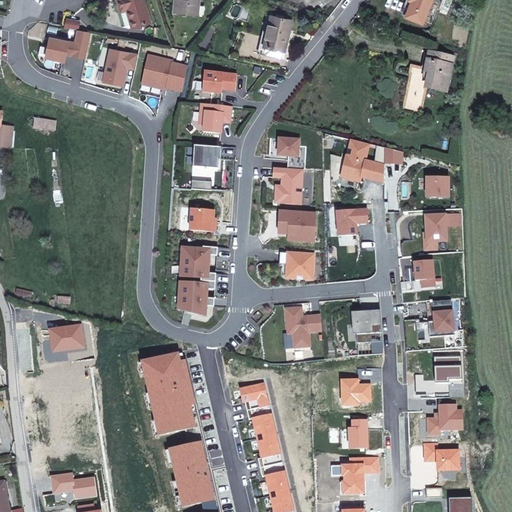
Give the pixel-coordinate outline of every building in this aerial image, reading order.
[(150,23),(143,0),(117,0),(121,12),(125,27),(128,27),(132,26),(132,28),(150,23)] [(199,15),(199,0),(174,0),(173,13),(199,15)] [(406,16),(413,1),(410,0),(409,0),(403,15),(406,16)] [(423,22),(432,0),(410,0),(413,1),(406,16),(423,23),(423,22)] [(430,25),(440,0),(432,0),(423,22),(430,25)] [(285,51),(292,20),(272,16),(264,46),(285,51)] [(79,22),(66,20),(65,27),(78,30),(79,22)] [(91,33),(78,30),(76,43),(49,37),(45,57),(64,61),(65,54),(66,53),(72,54),(72,55),(85,58),(91,33)] [(446,91),(453,59),(430,54),(426,71),(430,71),(427,87),(446,91)] [(425,100),(427,87),(430,71),(426,71),(412,68),(406,96),(425,100)] [(422,114),(425,100),(406,96),(403,111),(422,114)] [(232,107),(206,104),(206,112),(201,111),(200,124),(204,125),(204,132),(221,133),(223,122),(230,123),(232,107)] [(1,127),(2,113),(0,112),(0,146),(11,148),(13,128),(1,127)] [(55,131),(57,123),(43,120),(42,128),(55,131)] [(299,140),(279,139),(278,155),(288,156),(290,156),(290,160),(288,160),(288,169),(305,170),(306,147),(299,146),(299,140)] [(385,147),(351,139),(347,156),(346,156),(341,177),(361,182),(362,177),(362,175),(366,176),(366,178),(385,183),(385,164),(385,147)] [(461,214),(426,216),(427,242),(447,241),(447,226),(462,225),(461,214)] [(32,298),(32,292),(17,289),(16,295),(32,298)] [(0,511),(9,511),(4,482),(0,482),(0,511)]
